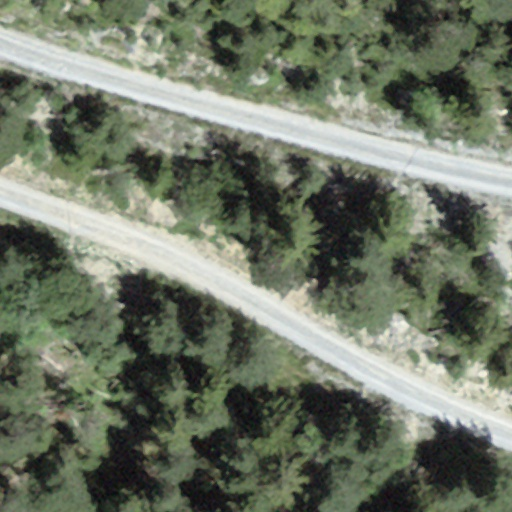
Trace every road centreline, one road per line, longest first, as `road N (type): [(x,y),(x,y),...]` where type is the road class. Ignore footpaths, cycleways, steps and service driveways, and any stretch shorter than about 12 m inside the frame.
road 1 (track): [(511,445),(0,201)]
road 2 (track): [(0,41),(480,205),(511,207)]
